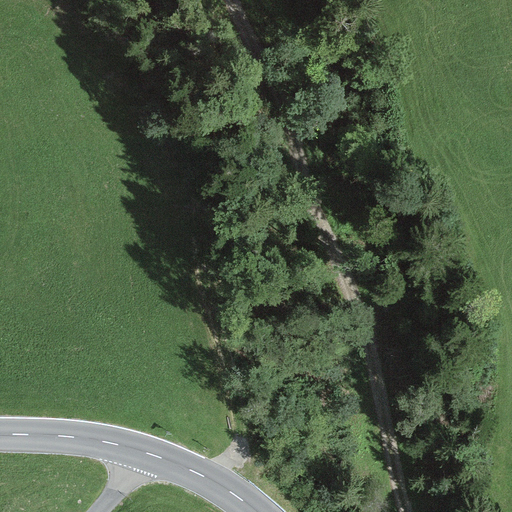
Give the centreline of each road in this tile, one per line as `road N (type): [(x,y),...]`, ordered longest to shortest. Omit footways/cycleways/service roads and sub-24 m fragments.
road 1 (track): [(406,511),(369,333),(233,0)]
road 2 (tertiary): [(0,434),(135,449)]
road 3 (tertiary): [(135,449),(189,469),(254,511)]
